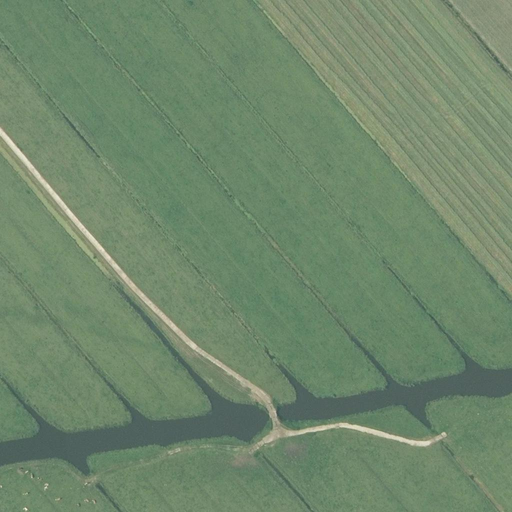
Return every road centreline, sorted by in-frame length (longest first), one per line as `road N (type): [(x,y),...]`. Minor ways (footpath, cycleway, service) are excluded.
road 1 (track): [(0,478),(51,473),(87,483),(174,451),(245,449),(339,425),(432,443)]
road 2 (track): [(277,436),(264,396),(174,329),(0,132)]
